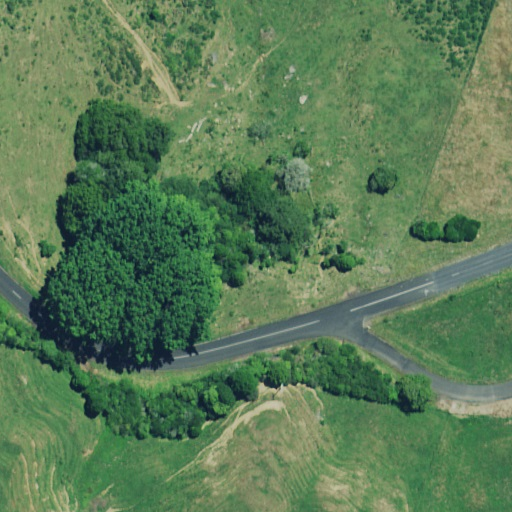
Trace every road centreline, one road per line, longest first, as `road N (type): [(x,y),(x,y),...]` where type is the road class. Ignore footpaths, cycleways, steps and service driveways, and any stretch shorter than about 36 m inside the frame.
road 1 (unclassified): [(0,280),(68,358),(149,397),(221,390),(333,347)]
road 2 (unclassified): [(333,347),(511,283)]
road 3 (unclassified): [(333,347),(462,396),(511,382)]
